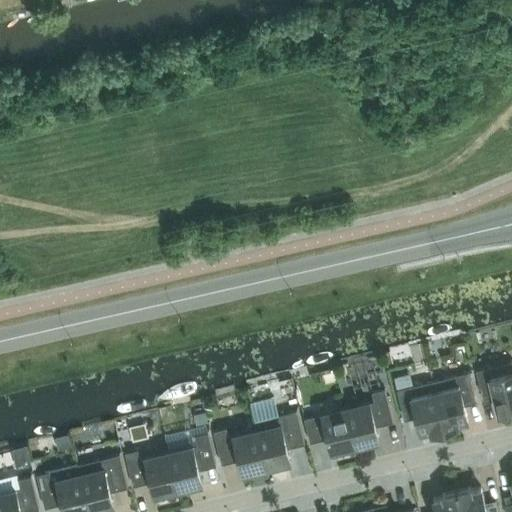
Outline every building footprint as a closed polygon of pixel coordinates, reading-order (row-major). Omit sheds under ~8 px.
[(511,360),(475,369),(481,393),(493,390),(498,412),(501,411),(503,415),(511,412),(511,360)] [(462,398),(474,396),(468,371),(432,380),(444,428),(458,424),(458,422),(467,420),(462,398)] [(432,380),(396,388),(402,413),(414,410),(419,431),(429,429),(429,431),(444,428),(432,380)] [(373,400),(345,407),(354,443),(378,437),(375,425),(392,421),(384,387),(371,391),(373,400)] [(330,449),(354,443),(345,407),(303,417),(309,441),(327,437),(330,449)] [(304,442),(296,409),(254,419),(266,465),(290,459),(287,447),(304,442)] [(196,426),(205,423),(207,423),(204,411),(193,414),(196,426)] [(228,436),(226,426),(213,429),(221,463),(238,459),(241,471),(266,465),(254,419),(253,419),(256,429),(228,436)] [(145,423),(130,427),(133,439),(148,436),(145,423)] [(215,464),(207,431),(194,434),(197,444),(168,451),(177,487),(201,481),(198,469),(215,464)] [(25,445),(14,447),(18,467),(30,464),(25,445)] [(137,448),(124,451),(133,485),(150,481),(153,493),(177,487),(168,451),(140,458),(137,448)] [(77,463),(79,473),(80,472),(89,509),(113,503),(110,491),(127,486),(119,453),(77,463)] [(49,470),(36,473),(44,507),(62,502),(63,511),(76,511),(89,509),(80,472),(79,473),(51,479),(49,470)] [(22,511),(39,508),(30,475),(17,478),(20,487),(0,491),(0,511),(22,511)] [(470,486),(455,489),(460,511),(498,511),(497,504),(485,507),(480,486),(471,488),(470,486)] [(460,511),(455,489),(441,493),(442,495),(432,498),(435,511),(460,511)] [(414,511),(413,507),(398,511),(398,509),(388,511),(385,503),(371,506),(371,511),(414,511)]
